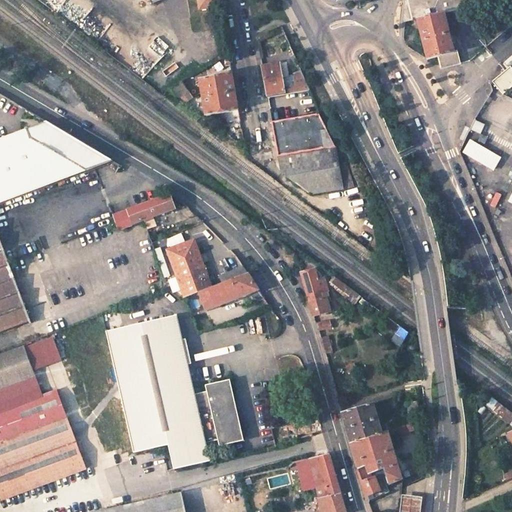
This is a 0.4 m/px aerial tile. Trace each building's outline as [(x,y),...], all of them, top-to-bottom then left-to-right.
[(220,8),(218,0),(197,0),(200,12),(220,8)] [(474,0),(406,0),(410,14),(406,15),(406,18),(406,21),(416,18),(426,60),(437,57),(440,69),(458,64),(455,52),(453,52),(443,13),(451,12),(452,14),(465,9),(464,6),(472,0),(473,0),(474,1),(474,0)] [(282,78),(280,64),(263,67),(268,98),(306,92),(309,92),(312,91),(303,73),(295,74),(296,81),(297,86),(284,88),(283,81),(288,79),(288,77),(282,78)] [(511,85),(511,69),(509,66),(491,81),(502,93),(511,85)] [(235,92),(232,75),(201,80),(207,117),(239,112),(235,92)] [(187,103),(193,97),(178,86),(170,90),(187,103)] [(306,92),(268,98),(270,110),(289,106),(311,103),(306,92)] [(312,105),(315,116),(321,115),(309,92),(306,92),(311,103),(312,105)] [(315,116),(273,123),(282,172),(312,195),(344,190),(352,188),(344,162),(340,162),(336,146),(321,115),(315,116)] [(0,296),(19,289),(0,237),(0,200),(111,159),(45,120),(0,136),(0,296)] [(473,120),(470,130),(479,133),(482,124),(473,120)] [(479,136),(476,143),(482,146),(485,139),(479,136)] [(497,156),(467,143),(462,154),(493,168),(497,156)] [(169,195),(113,216),(118,231),(174,210),(169,195)] [(195,240),(168,250),(186,296),(200,291),(212,287),(195,240)] [(220,275),(223,282),(249,273),(244,266),(220,275)] [(313,269),(301,273),(305,289),(313,316),(330,312),(327,302),(330,301),(327,293),(328,293),(324,279),(317,280),(313,269)] [(249,273),(223,282),(212,287),(200,291),(207,310),(252,292),(253,296),(260,299),(265,297),(249,273)] [(335,289),(354,304),(359,297),(332,277),(330,281),(330,282),(336,287),(335,289)] [(19,289),(0,296),(0,329),(30,318),(19,289)] [(176,316),(105,332),(136,453),(170,444),(175,469),(213,461),(207,441),(219,437),(221,444),(245,437),(230,377),(206,383),(207,389),(195,392),(176,316)] [(328,320),(315,323),(317,330),(330,327),(328,320)] [(395,333),(403,340),(407,333),(400,328),(395,333)] [(395,333),(389,340),(399,348),(403,340),(395,333)] [(0,388),(36,375),(31,359),(0,370),(0,388)] [(56,390),(0,410),(0,497),(85,466),(56,390)] [(511,415),(484,394),(474,398),(511,425),(511,432),(509,434),(511,441),(511,415)] [(373,403),(342,413),(347,430),(351,443),(391,431),(388,422),(382,424),(381,421),(379,422),(373,403)] [(416,404),(407,405),(408,412),(417,411),(416,404)] [(319,419),(294,425),(295,430),(300,429),(303,439),(323,433),(321,428),(319,419)] [(374,474),(385,472),(389,486),(402,480),(389,437),(396,435),(397,437),(410,433),(415,432),(412,424),(408,426),(391,431),(351,443),(355,457),(358,469),(370,465),(374,474)] [(329,454),(310,459),(317,491),(319,500),(341,495),(337,481),(336,475),(329,454)] [(310,459),(297,463),(305,494),(317,491),(310,459)] [(362,484),(366,498),(380,492),(374,474),(370,465),(358,469),(356,469),(362,484)] [(185,511),(181,493),(95,511),(185,511)] [(341,495),(319,500),(321,511),(345,511),(344,506),(341,495)] [(425,511),(427,498),(407,495),(404,511),(425,511)]
